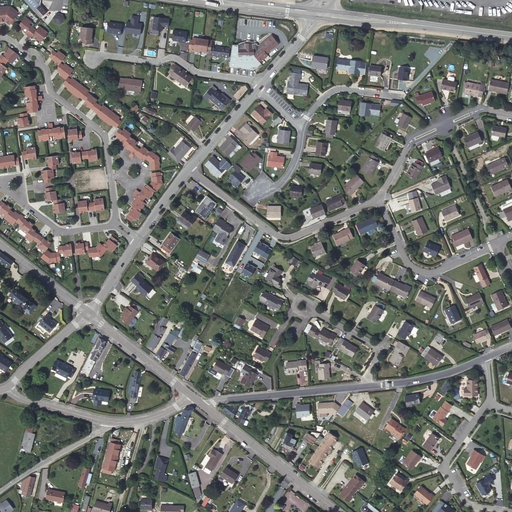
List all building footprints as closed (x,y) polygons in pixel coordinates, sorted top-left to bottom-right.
[(40,0),(24,0),(34,11),(40,6),(40,0)] [(47,13),(40,6),(34,11),(41,18),(47,13)] [(0,21),(5,21),(9,8),(4,8),(4,7),(0,7),(0,21)] [(9,8),(5,21),(9,25),(10,24),(13,26),(18,20),(15,18),(18,13),(14,10),(13,11),(9,8)] [(62,14),(56,13),(53,18),(55,24),(61,25),(65,20),(62,14)] [(139,16),(132,16),(131,22),(127,22),(126,33),(140,34),(142,24),(138,23),(139,16)] [(28,35),(34,28),(30,25),(32,22),(25,17),(18,26),(26,32),(25,33),(28,35)] [(168,27),(169,19),(154,17),(152,30),(162,31),(162,26),(168,27)] [(120,35),(122,24),(108,22),(107,31),(108,33),(116,34),(116,35),(120,35)] [(36,30),(34,28),(28,35),(31,38),(33,36),(40,42),(48,33),(39,26),(36,30)] [(91,40),(92,34),(92,28),(82,27),(80,39),(82,39),(81,43),(92,44),(92,41),(91,40)] [(187,32),(173,31),(172,39),(173,41),(181,42),(181,43),(185,43),(187,32)] [(262,47),(266,53),(269,51),(278,43),(271,35),(260,45),(262,47)] [(191,47),(191,51),(195,51),(195,50),(198,50),(201,51),(202,39),(192,38),(192,39),(191,47)] [(212,40),(202,39),(201,51),(204,51),(207,51),(206,53),(211,53),(211,46),(212,40)] [(254,53),(254,48),(253,48),(253,44),(245,44),(245,48),(238,48),(238,56),(254,56),(254,53)] [(257,44),(253,44),(253,48),(254,48),(254,53),(262,47),(260,45),(257,45),(257,44)] [(229,49),(211,46),(211,53),(210,55),(228,58),(229,49)] [(254,53),(254,56),(259,63),(268,56),(266,53),(262,47),(254,53)] [(1,54),(0,55),(0,58),(5,62),(6,63),(8,60),(12,63),(17,56),(8,49),(3,56),(1,54)] [(58,65),(60,63),(65,56),(58,50),(56,53),(53,51),(49,56),(55,61),(54,62),(58,65)] [(328,58),(313,56),(312,67),(320,68),(320,67),(327,68),(328,58)] [(351,62),(338,60),(337,69),(350,71),(350,73),(358,74),(360,62),(352,61),(351,62)] [(63,65),(60,63),(58,65),(55,69),(61,73),(60,74),(66,79),(67,77),(73,70),(64,63),(63,65)] [(178,66),(175,63),(168,72),(172,75),(171,76),(185,86),(191,77),(185,73),(177,67),(178,66)] [(381,67),(370,65),(369,74),(380,76),(381,67)] [(409,68),(400,67),(398,79),(407,81),(409,68)] [(288,83),(287,93),(306,95),(307,85),(298,84),(299,80),(300,80),(300,74),(292,73),(290,83),(288,83)] [(70,79),(67,77),(66,79),(63,83),(68,87),(67,89),(73,93),(80,84),(71,77),(70,79)] [(142,81),(120,78),(119,88),(141,91),(142,81)] [(503,93),(505,83),(490,79),(488,90),(503,93)] [(441,88),(446,89),(447,88),(450,89),(449,90),(454,91),(456,83),(443,80),(441,88)] [(470,95),(478,96),(480,85),(466,82),(466,83),(464,93),(468,94),(469,93),(471,93),(470,95)] [(88,91),(80,84),(73,93),(79,98),(80,96),(85,100),(90,95),(87,93),(88,91)] [(231,100),(228,97),(226,99),(221,95),(215,90),(214,91),(210,88),(203,96),(208,100),(209,98),(223,109),(231,100)] [(432,91),(416,97),(418,104),(422,103),(423,105),(435,101),(432,91)] [(36,96),(36,92),(25,93),(26,96),(23,97),(24,103),(26,103),(27,106),(37,105),(37,100),(42,100),(41,96),(36,96)] [(97,100),(90,95),(85,100),(83,104),(87,107),(88,106),(94,110),(98,105),(95,103),(97,100)] [(351,102),(340,100),(338,109),(350,111),(351,102)] [(371,104),(362,103),(360,115),(366,115),(365,121),(367,122),(367,124),(374,125),(374,123),(378,123),(380,106),(370,105),(371,104)] [(134,114),(139,108),(135,104),(129,109),(134,114)] [(98,105),(94,110),(99,115),(98,116),(110,125),(111,124),(116,128),(121,122),(118,120),(119,118),(102,105),(101,107),(98,105)] [(264,111),(259,106),(252,113),(263,123),(272,114),(266,109),(264,111)] [(17,118),(18,127),(29,125),(29,120),(27,120),(26,113),(20,114),(20,117),(17,118)] [(412,118),(404,113),(397,124),(405,129),(412,118)] [(275,126),(281,119),(278,115),(272,122),(275,126)] [(202,122),(195,116),(187,125),(194,131),(202,122)] [(337,121),(327,120),(325,133),(327,133),(334,134),(335,134),(337,121)] [(48,129),(44,130),(45,140),(48,140),(49,142),(55,141),(55,138),(58,138),(57,128),(53,128),(52,123),(48,124),(48,129)] [(250,127),(246,123),(241,129),(245,132),(242,137),(249,143),(257,134),(250,127)] [(508,128),(494,125),(492,134),(506,137),(508,128)] [(76,129),(68,130),(69,141),(74,140),(74,139),(81,138),(81,131),(77,132),(76,129)] [(125,142),(129,137),(130,134),(123,129),(122,131),(118,129),(114,134),(120,139),(120,140),(124,143),(125,142)] [(289,131),(279,130),(278,142),(288,144),(289,131)] [(479,132),(465,137),(470,146),(483,141),(479,132)] [(393,139),(383,133),(376,146),(385,151),(390,142),(391,142),(393,139)] [(134,140),(129,137),(125,142),(127,144),(126,145),(126,146),(126,147),(126,148),(128,149),(134,140)] [(237,143),(230,137),(220,147),(228,155),(235,147),(234,146),(237,143)] [(135,154),(138,157),(144,148),(142,146),(143,145),(138,141),(137,142),(134,140),(128,149),(131,151),(128,155),(132,158),(135,154)] [(174,150),(182,157),(190,148),(182,141),(174,150)] [(327,143),(318,142),(316,154),(325,155),(327,143)] [(35,147),(26,148),(26,151),(22,152),(23,158),(31,158),(31,159),(36,158),(35,147)] [(434,149),(429,152),(433,161),(442,156),(438,147),(434,149)] [(145,158),(146,157),(150,152),(144,148),(138,157),(139,157),(140,158),(141,158),(143,156),(145,158)] [(167,153),(177,163),(182,157),(174,150),(171,148),(167,153)] [(91,151),(83,152),(84,159),(88,158),(88,161),(98,160),(96,149),(91,150),(91,151)] [(150,152),(146,157),(150,161),(151,170),(159,169),(158,165),(159,165),(158,157),(151,151),(150,152)] [(84,159),(83,152),(76,153),(75,152),(71,152),(72,163),(80,162),(80,159),(84,159)] [(269,155),(268,165),(283,167),(284,157),(277,156),(277,153),(270,152),(270,155),(269,155)] [(249,171),(260,158),(255,154),(253,156),(250,154),(244,160),(245,160),(242,164),(249,171)] [(14,155),(5,156),(6,167),(11,167),(11,165),(19,164),(18,158),(14,158),(14,155)] [(49,170),(52,169),(56,169),(55,165),(58,164),(57,155),(46,157),(47,162),(48,162),(49,170)] [(377,161),(378,158),(372,155),(370,158),(369,157),(362,170),(371,175),(379,162),(377,161)] [(230,164),(225,159),(220,164),(213,157),(205,164),(212,170),(218,176),(225,169),(225,168),(230,164)] [(499,160),(486,165),(490,174),(504,168),(499,160)] [(412,163),(408,170),(409,171),(407,175),(415,179),(423,166),(415,161),(413,164),(412,163)] [(235,163),(232,167),(236,171),(237,172),(241,168),(235,163)] [(321,165),(310,163),(309,173),(320,174),(321,165)] [(53,178),(52,169),(49,170),(41,171),(42,176),(43,176),(44,183),(51,182),(50,178),(53,178)] [(244,178),(237,172),(236,171),(230,178),(238,185),(244,178)] [(152,183),(149,187),(155,191),(156,192),(162,184),(161,176),(160,176),(159,172),(151,173),(152,183)] [(364,182),(357,174),(346,185),(347,186),(344,189),(350,196),(353,193),(353,192),(364,182)] [(446,176),(441,178),(442,180),(438,182),(431,185),(436,195),(451,188),(446,176)] [(505,191),(511,187),(508,179),(493,187),(497,197),(506,192),(505,191)] [(193,181),(187,188),(196,194),(201,187),(193,181)] [(303,187),(292,186),(290,195),(301,196),(303,187)] [(155,191),(149,187),(147,190),(145,189),(144,189),(142,191),(150,197),(155,191)] [(53,200),(56,200),(55,191),(52,191),(52,188),(45,188),(46,196),(44,196),(45,201),(53,200)] [(150,197),(142,191),(142,190),(139,193),(136,190),(133,194),(137,197),(134,200),(135,200),(143,206),(145,204),(146,205),(150,200),(149,199),(150,197)] [(342,202),(346,201),(343,194),(326,201),(330,211),(343,205),(342,202)] [(216,204),(207,197),(196,210),(205,217),(216,204)] [(410,204),(412,212),(421,210),(418,198),(409,200),(410,204)] [(60,199),(56,200),(53,200),(54,208),(53,208),(53,213),(64,212),(63,203),(60,203),(60,199)] [(98,201),(90,202),(91,208),(94,208),(95,211),(104,210),(102,199),(97,200),(98,201)] [(133,207),(139,212),(143,206),(135,200),(134,202),(134,203),(135,204),(133,207)] [(0,213),(4,217),(10,210),(11,208),(7,205),(6,206),(0,201),(0,213)] [(91,208),(90,202),(82,203),(82,201),(77,202),(78,213),(87,212),(87,209),(91,208)] [(315,219),(326,213),(322,204),(310,210),(315,219)] [(455,205),(441,211),(446,221),(460,215),(455,205)] [(133,207),(132,206),(129,211),(130,211),(125,218),(130,222),(133,219),(135,220),(141,213),(139,212),(133,207)] [(281,207),(268,206),(268,217),(280,217),(281,207)] [(18,223),(22,218),(23,217),(20,215),(19,215),(14,211),(13,213),(10,210),(4,217),(3,218),(12,225),(15,221),(18,223)] [(194,220),(184,212),(179,219),(189,227),(194,220)] [(361,235),(367,232),(366,230),(378,225),(374,217),(356,225),(361,235)] [(413,221),(416,229),(417,229),(420,234),(428,231),(422,217),(413,221)] [(26,234),(31,228),(33,225),(29,221),(28,223),(22,218),(18,223),(21,226),(19,228),(26,234)] [(225,222),(219,219),(212,230),(218,233),(219,233),(215,240),(224,245),(228,238),(226,237),(232,228),(224,223),(225,222)] [(36,242),(40,237),(34,232),(35,231),(31,228),(26,234),(24,237),(31,242),(33,240),(36,242)] [(341,232),(333,236),(337,245),(353,238),(349,228),(345,230),(345,229),(340,231),(341,232)] [(469,228),(452,236),(457,246),(473,239),(469,228)] [(165,245),(171,250),(179,239),(171,233),(163,244),(165,245)] [(102,246),(106,249),(110,252),(116,245),(114,243),(116,240),(111,236),(106,242),(105,241),(102,246)] [(44,252),(45,251),(51,243),(47,240),(46,241),(40,237),(36,242),(39,244),(37,247),(44,252)] [(234,266),(245,245),(237,241),(225,262),(234,266)] [(268,246),(259,241),(254,251),(267,259),(272,250),(268,247),(268,246)] [(317,244),(314,245),(310,247),(314,257),(325,252),(321,241),(317,243),(317,244)] [(436,245),(428,242),(423,251),(436,257),(440,247),(436,245)] [(84,251),(88,250),(88,249),(87,243),(79,244),(79,243),(74,244),(75,255),(84,254),(84,251)] [(58,247),(58,253),(58,254),(62,254),(63,256),(72,255),(70,244),(65,245),(65,246),(58,247)] [(100,257),(106,249),(102,246),(100,244),(97,248),(88,249),(88,250),(89,257),(93,257),(93,258),(100,257)] [(169,253),(171,250),(165,245),(162,248),(169,253)] [(0,260),(9,267),(13,261),(0,251),(0,260)] [(58,254),(58,253),(49,254),(45,251),(44,252),(40,257),(48,263),(56,262),(56,261),(59,261),(58,254)] [(207,255),(203,253),(201,256),(197,254),(196,257),(203,261),(207,255)] [(165,263),(152,254),(146,262),(158,271),(165,263)] [(365,265),(357,260),(351,270),(358,275),(365,265)] [(256,268),(247,263),(241,273),(250,278),(256,268)] [(480,281),(481,281),(487,278),(488,277),(482,265),(474,268),(480,281)] [(282,271),(274,267),(272,270),(271,270),(265,279),(274,284),(278,277),(279,274),(280,275),(282,271)] [(321,276),(316,273),(315,277),(312,281),(317,284),(322,286),(322,285),(326,287),(331,279),(327,277),(326,278),(321,276)] [(374,283),(389,290),(394,281),(379,273),(374,283)] [(143,279),(137,274),(131,281),(137,286),(135,288),(145,297),(152,289),(143,280),(143,279)] [(312,281),(315,277),(310,274),(308,279),(310,280),(308,283),(309,285),(314,288),(316,287),(317,284),(312,281)] [(341,285),(337,282),(332,291),(336,293),(335,294),(345,299),(349,291),(340,286),(341,285)] [(398,282),(393,292),(406,298),(411,288),(405,285),(398,282)] [(436,298),(420,290),(416,299),(432,307),(436,298)] [(508,306),(501,290),(491,295),(498,310),(508,306)] [(36,306),(17,291),(13,297),(16,300),(14,302),(30,314),(36,306)] [(262,293),(260,297),(261,299),(260,299),(265,302),(270,295),(264,292),(264,293),(262,293)] [(484,302),(480,292),(475,294),(475,295),(466,299),(470,308),(484,302)] [(279,300),(270,295),(265,302),(265,303),(275,308),(276,307),(279,309),(284,301),(280,299),(279,300)] [(53,315),(61,303),(53,298),(45,309),(53,315)] [(136,314),(138,311),(130,305),(128,309),(126,307),(123,311),(124,312),(120,318),(128,324),(135,314),(136,314)] [(383,310),(375,305),(370,315),(369,314),(366,318),(375,322),(377,319),(378,319),(383,310)] [(461,319),(455,305),(445,309),(447,314),(448,314),(452,323),(461,319)] [(51,317),(47,313),(39,323),(50,333),(57,324),(50,318),(51,317)] [(244,320),(238,317),(235,323),(240,326),(244,320)] [(182,321),(176,318),(173,324),(179,327),(182,321)] [(492,326),(495,334),(501,332),(501,333),(511,328),(511,327),(508,319),(492,326)] [(265,326),(255,321),(250,329),(260,334),(261,333),(265,335),(269,327),(265,325),(265,326)] [(414,326),(405,322),(400,331),(399,330),(397,334),(405,339),(407,335),(408,336),(414,326)] [(9,329),(5,324),(0,326),(0,336),(4,343),(13,337),(7,330),(9,329)] [(165,329),(157,324),(151,332),(155,334),(147,347),(153,350),(165,329)] [(317,338),(317,337),(319,333),(316,331),(317,329),(312,326),(308,333),(313,336),(317,338)] [(319,333),(317,337),(326,342),(327,341),(331,343),(336,335),(332,333),(331,334),(322,329),(319,333)] [(484,330),(473,335),(477,343),(487,339),(484,330)] [(170,332),(155,355),(160,359),(166,349),(168,350),(172,353),(173,350),(168,347),(169,346),(168,346),(175,336),(170,332)] [(443,337),(437,333),(434,338),(440,343),(443,337)] [(344,339),(340,337),(335,346),(339,348),(340,347),(344,339)] [(101,339),(100,339),(97,345),(95,350),(94,350),(91,357),(90,356),(82,370),(89,374),(106,341),(101,339)] [(348,342),(344,339),(340,347),(344,350),(343,351),(353,356),(357,348),(348,343),(348,342)] [(202,343),(198,341),(185,365),(180,374),(185,376),(187,372),(189,367),(190,367),(197,354),(196,354),(202,343)] [(408,346),(399,341),(396,346),(404,351),(408,346)] [(427,345),(421,354),(436,365),(443,357),(427,345)] [(404,351),(396,346),(394,350),(395,351),(390,361),(398,365),(403,355),(402,355),(404,351)] [(263,359),(267,361),(271,353),(268,351),(267,353),(257,347),(253,355),(262,360),(263,359)] [(3,356),(0,353),(0,368),(6,372),(12,363),(3,357),(3,356)] [(65,364),(56,360),(52,369),(56,371),(56,372),(66,378),(67,376),(68,375),(71,377),(75,369),(71,367),(72,367),(65,364)] [(227,366),(217,360),(213,368),(222,374),(223,372),(227,375),(230,368),(231,367),(227,364),(227,366)] [(287,372),(298,371),(298,370),(302,370),(301,360),(297,361),(297,362),(286,363),(287,372)] [(319,368),(320,379),(329,378),(328,367),(330,367),(329,363),(320,364),(320,368),(319,368)] [(246,373),(241,382),(249,387),(254,377),(255,378),(258,374),(250,370),(250,369),(244,365),(241,371),(246,373)] [(133,381),(131,381),(130,386),(132,386),(130,400),(135,401),(140,373),(135,372),(133,381)] [(477,381),(467,381),(467,389),(465,389),(465,396),(477,396),(477,381)] [(109,391),(94,389),(93,399),(95,399),(94,403),(95,405),(100,405),(101,404),(101,400),(108,401),(109,391)] [(419,395),(405,396),(407,407),(412,406),(412,405),(420,404),(419,395)] [(441,407),(432,418),(442,425),(446,420),(443,418),(448,412),(447,411),(452,405),(446,401),(441,407)] [(318,403),(319,413),(331,412),(334,415),(340,407),(334,402),(318,403)] [(370,417),(372,414),(374,411),(362,402),(355,411),(367,421),(370,417)] [(301,404),(297,405),(298,417),(302,417),(302,416),(310,415),(309,404),(304,405),(303,406),(303,405),(301,405),(301,404)] [(349,408),(347,406),(344,404),(336,414),(341,418),(342,416),(343,416),(349,408)] [(223,409),(233,417),(237,407),(233,405),(232,406),(229,405),(228,406),(227,405),(226,405),(223,409)] [(192,407),(184,409),(181,417),(177,416),(175,422),(176,423),(174,429),(176,430),(175,432),(181,434),(189,415),(194,408),(192,407)] [(237,421),(243,425),(250,410),(244,407),(237,421)] [(397,424),(391,420),(385,428),(391,432),(390,433),(398,439),(404,430),(400,427),(399,428),(398,427),(399,426),(397,425),(397,424)] [(28,424),(20,450),(23,450),(31,452),(35,434),(32,433),(34,426),(28,424)] [(120,429),(113,431),(112,435),(110,434),(107,444),(109,445),(106,457),(111,459),(112,455),(113,455),(120,429)] [(284,440),(282,445),(292,450),(296,441),(290,438),(291,434),(286,432),(284,440)] [(336,441),(338,439),(329,433),(324,440),(333,446),(334,446),(336,443),(335,442),(336,441)] [(431,433),(423,446),(430,451),(439,439),(431,433)] [(310,436),(308,434),(304,441),(312,446),(317,440),(316,440),(310,436)] [(333,446),(324,440),(319,447),(328,453),(329,454),(331,450),(330,449),(331,448),(333,446)] [(53,451),(49,445),(45,447),(49,454),(53,451)] [(319,447),(315,455),(323,460),(324,461),(327,457),(326,457),(326,455),(328,453),(319,447)] [(368,462),(361,448),(352,452),(353,455),(352,456),(354,461),(355,460),(358,467),(368,462)] [(472,453),(466,462),(475,468),(481,461),(485,455),(474,448),(471,453),(472,453)] [(212,471),(222,454),(215,450),(215,451),(212,449),(208,456),(211,457),(205,467),(212,471)] [(412,450),(402,464),(411,470),(418,460),(419,461),(422,457),(412,450)] [(323,460),(315,455),(310,462),(319,468),(322,465),(321,464),(322,463),(323,460)] [(167,459),(158,457),(155,468),(158,469),(155,478),(165,481),(167,476),(163,475),(167,459)] [(237,475),(226,467),(220,476),(232,483),(237,475)] [(80,480),(79,480),(78,485),(84,487),(85,483),(87,477),(89,469),(84,468),(80,480)] [(195,471),(188,474),(192,488),(199,486),(199,485),(195,471)] [(359,489),(365,482),(356,475),(350,482),(350,481),(347,484),(356,491),(358,488),(359,489)] [(400,478),(396,475),(390,483),(401,491),(407,482),(404,480),(403,480),(400,478)] [(484,480),(476,484),(482,495),(483,495),(485,495),(489,493),(489,491),(490,491),(487,485),(493,482),(489,475),(483,478),(484,480)] [(30,476),(28,477),(25,491),(24,495),(30,496),(34,477),(30,476)] [(356,491),(347,484),(345,487),(345,488),(340,495),(349,502),(354,495),(353,494),(356,491)] [(201,494),(199,486),(192,488),(195,496),(201,494)] [(424,489),(420,486),(414,494),(427,505),(433,496),(430,494),(426,491),(424,490),(424,489)] [(64,492),(48,489),(46,499),(63,502),(64,492)] [(7,499),(0,504),(0,508),(2,511),(8,511),(13,508),(7,499)] [(152,499),(141,499),(141,509),(152,509),(152,499)] [(108,504),(95,500),(92,511),(94,511),(109,511),(112,503),(109,502),(108,504)] [(245,504),(238,500),(235,504),(234,503),(229,510),(231,511),(229,511),(241,511),(240,511),(245,504)] [(364,504),(360,509),(363,511),(375,511),(376,511),(367,503),(365,505),(364,504)] [(445,503),(438,511),(437,511),(454,511),(451,508),(451,509),(449,507),(449,506),(445,503)]
